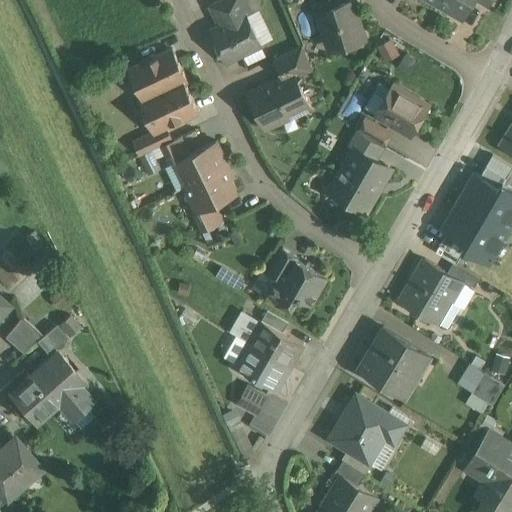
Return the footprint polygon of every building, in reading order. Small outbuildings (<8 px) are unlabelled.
[(220,0),(208,6),(219,27),(246,14),(246,16),(252,13),(245,0),(220,0)] [(336,0),(311,0),(316,13),(317,12),(318,12),(317,12),(338,6),(336,0)] [(436,0),(435,3),(463,20),(473,0),(436,0)] [(338,6),(317,12),(318,12),(317,12),(324,35),(329,33),(334,49),(365,39),(354,1),(338,6)] [(219,27),(211,31),(226,62),(261,46),(246,16),(246,14),(219,27)] [(302,45),(273,59),(282,77),(293,72),(296,78),(313,70),(302,45)] [(172,49),(129,70),(143,100),(140,102),(154,132),(155,133),(166,127),(198,112),(184,82),(187,81),(172,49)] [(282,77),(250,92),(267,128),(310,108),(296,78),(293,72),(282,77)] [(429,105),(393,85),(377,114),(412,134),(429,105)] [(392,132),(366,117),(358,130),(384,145),(392,132)] [(511,126),(500,145),(511,152),(511,126)] [(166,127),(155,133),(154,132),(144,137),(151,150),(161,146),(172,140),(166,127)] [(384,145),(358,130),(349,145),(353,147),(354,147),(376,159),(384,145)] [(172,140),(161,146),(170,164),(179,160),(179,159),(190,153),(182,136),(172,140)] [(190,153),(179,159),(179,160),(191,184),(225,168),(229,166),(217,141),(190,153)] [(376,159),(354,147),(353,147),(338,173),(342,175),(332,192),(367,211),(378,193),(374,191),(388,166),(376,159)] [(511,208),(511,178),(474,156),(451,194),(502,225),(511,208)] [(191,184),(187,186),(199,210),(199,212),(215,204),(237,193),(225,168),(191,184)] [(215,204),(199,212),(199,210),(194,213),(202,232),(224,221),(215,204)] [(283,248),(268,274),(277,279),(283,269),(288,272),(296,258),(297,259),(298,257),(283,248)] [(296,258),(288,272),(283,269),(277,279),(269,293),(293,307),(298,297),(312,305),(328,277),(297,259),(296,258)] [(447,271),(425,258),(400,299),(435,320),(435,319),(447,327),(460,305),(451,300),(462,282),(463,280),(447,271)] [(480,277),(453,261),(447,271),(463,280),(462,282),(473,289),(480,277)] [(0,297),(0,317),(10,306),(0,297)] [(241,307),(229,329),(246,339),(259,317),(241,307)] [(43,335),(22,317),(5,337),(23,352),(43,335)] [(303,344),(262,319),(249,342),(290,366),(303,344)] [(431,355),(383,326),(359,367),(406,396),(431,355)] [(290,366),(249,342),(236,364),(277,388),(290,366)] [(490,366),(504,371),(510,356),(496,350),(490,366)] [(59,353),(12,395),(35,421),(59,400),(74,417),(92,401),(77,385),(82,380),(59,353)] [(505,384),(484,371),(472,392),(492,404),(505,384)] [(257,413),(269,392),(248,381),(236,401),(257,413)] [(405,423),(358,395),(343,420),(342,419),(331,437),(350,448),(366,458),(367,457),(382,433),(394,440),(405,423)] [(511,511),(511,444),(490,431),(468,468),(486,479),(478,493),(487,498),(482,507),(489,511),(503,511),(505,509),(510,511),(511,511)] [(14,438),(0,450),(0,492),(7,500),(42,470),(14,438)] [(366,458),(350,448),(344,458),(366,472),(373,461),(367,457),(366,458)] [(366,472),(344,458),(336,471),(342,475),(343,474),(359,484),(366,472)] [(342,475),(319,511),(365,511),(377,495),(359,484),(343,474),(342,475)]
